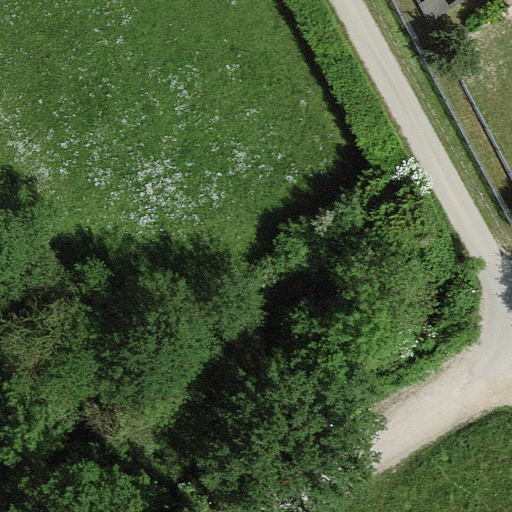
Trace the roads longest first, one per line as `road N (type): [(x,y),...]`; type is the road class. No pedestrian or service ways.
road 1 (track): [(511,303),(346,0)]
road 2 (track): [(511,352),(238,511)]
